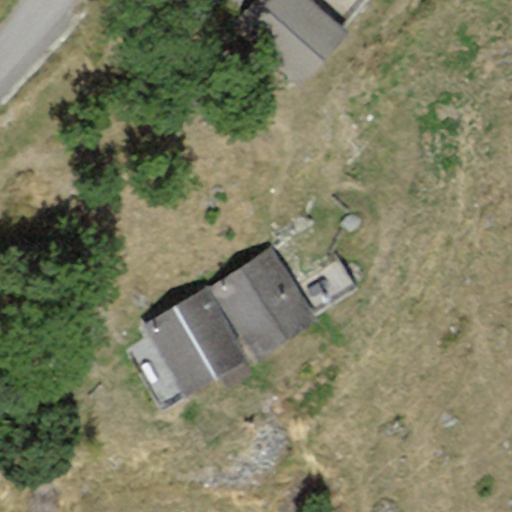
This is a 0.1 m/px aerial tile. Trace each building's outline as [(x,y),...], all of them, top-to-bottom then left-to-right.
[(365,48),(308,0),(276,0),(249,32),(324,96),(365,48)] [(215,119),(236,96),(209,71),(188,93),(215,119)] [(289,259),(236,296),(286,369),(340,332),(289,259)] [(216,297),(160,336),(217,416),(272,377),(216,297)] [(162,409),(188,393),(164,352),(139,366),(162,409)]
